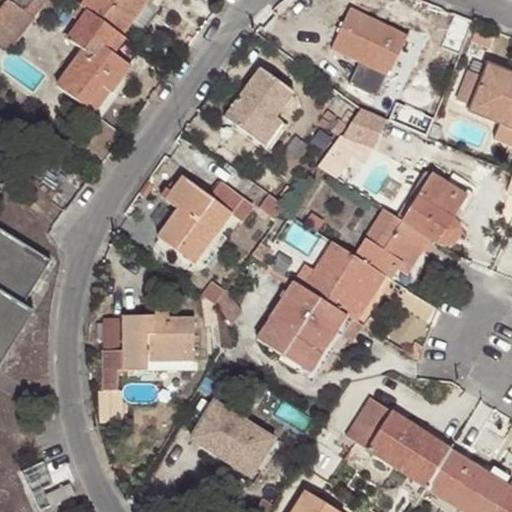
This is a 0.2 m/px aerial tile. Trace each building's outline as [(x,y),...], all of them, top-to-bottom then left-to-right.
[(36,0),(5,0),(0,7),(0,45),(5,49),(37,10),(32,6),(36,0)] [(45,0),(36,0),(32,6),(37,10),(45,0)] [(84,0),(81,5),(89,11),(122,35),(131,22),(144,32),(158,14),(145,5),(138,0),(84,0)] [(352,77),(354,78),(378,89),(380,90),(386,76),(388,78),(408,37),(350,9),(331,49),(359,63),(352,77)] [(111,52),(123,36),(122,35),(89,11),(67,40),(83,51),(57,86),(88,110),(103,88),(111,93),(131,67),(111,52)] [(492,36),(476,30),(472,43),(490,49),(492,36)] [(511,74),(488,64),(483,78),(468,71),(456,100),(471,106),(469,111),(501,125),(494,142),(511,148),(511,74)] [(293,93),(259,69),(224,117),(265,146),(282,123),(276,118),(293,93)] [(378,89),(354,78),(347,88),(373,100),(378,89)] [(117,98),(111,93),(103,88),(88,110),(101,119),(117,98)] [(365,104),(325,167),(354,185),(394,121),(365,104)] [(409,225),(430,239),(438,244),(467,198),(455,190),(431,174),(420,192),(415,189),(402,208),(408,211),(402,221),(409,225)] [(420,192),(431,174),(430,174),(429,174),(427,175),(424,175),(422,177),(420,181),(415,189),(420,192)] [(184,176),(172,192),(165,201),(178,211),(163,230),(181,243),(176,252),(195,266),(232,214),(242,223),(254,207),(221,182),(210,196),(184,176)] [(438,244),(444,248),(446,247),(448,247),(450,247),(453,246),(456,243),(458,241),(460,238),(461,234),(461,230),(461,227),(459,223),(465,214),(471,204),(474,199),(473,196),(473,193),(470,191),(459,184),(455,190),(467,198),(438,244)] [(165,201),(172,192),(166,188),(159,197),(165,201)] [(283,211),(286,206),(270,195),(259,209),(276,221),(283,211)] [(402,208),(396,218),(402,221),(408,211),(402,208)] [(389,213),(383,209),(375,222),(379,226),(389,213)] [(323,221),(311,213),(305,223),(317,231),(323,221)] [(354,256),(385,276),(391,280),(398,269),(402,263),(411,268),(430,239),(409,225),(402,221),(396,218),(389,213),(379,226),(375,222),(354,256)] [(52,261),(0,228),(0,343),(24,306),(52,261)] [(181,243),(163,230),(157,238),(176,252),(181,243)] [(357,300),(366,306),(385,276),(354,256),(333,243),(317,267),(308,260),(300,273),(310,279),(303,288),(324,300),(347,315),(357,300)] [(402,263),(398,269),(407,275),(411,268),(402,263)] [(202,296),(215,306),(217,303),(225,291),(212,281),(202,296)] [(303,288),(293,282),(257,340),(302,368),(311,374),(331,341),(347,315),(324,300),(303,288)] [(243,313),(226,289),(225,291),(217,303),(232,326),(243,313)] [(356,321),(366,306),(357,300),(347,315),(348,315),(356,321)] [(0,366),(35,312),(24,306),(0,343),(0,366)] [(155,316),(122,315),(122,351),(102,351),(102,392),(117,391),(118,370),(193,370),(192,362),(195,362),(195,317),(170,318),(169,310),(154,310),(155,316)] [(311,374),(302,368),(298,376),(313,385),(342,337),(345,339),(356,321),(348,315),(347,315),(331,341),(311,374)] [(345,437),(427,487),(448,454),(423,438),(425,434),(370,398),(345,437)] [(190,440),(225,462),(229,457),(253,472),(246,483),(253,488),(267,465),(261,462),(275,440),(214,402),(190,440)] [(451,449),(455,443),(430,427),(425,434),(423,438),(448,454),(451,449)] [(486,471),(451,449),(448,454),(427,487),(426,489),(463,511),(494,511),(507,491),(483,475),(486,471)] [(229,457),(225,462),(221,468),(246,483),(253,472),(229,457)] [(511,485),(511,483),(511,478),(490,465),(486,471),(483,475),(507,491),(511,485)] [(74,495),(69,485),(46,495),(50,506),(74,495)] [(511,511),(511,485),(507,491),(494,511),(511,511)] [(337,511),(338,511),(305,491),(291,511),(337,511)]
